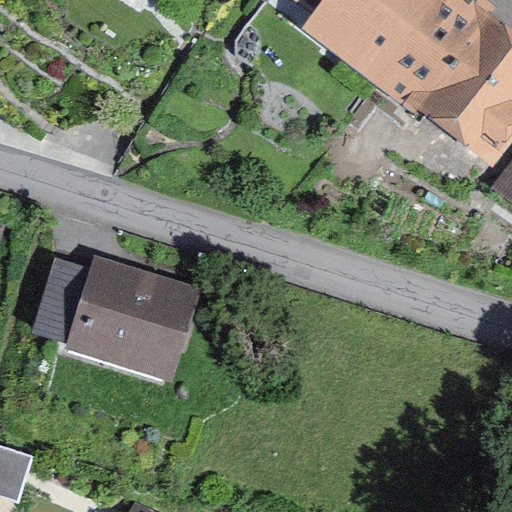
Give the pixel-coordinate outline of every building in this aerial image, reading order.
[(452,0),(286,0),(311,18),(299,34),(381,95),(452,0)] [(476,0),(452,0),(381,95),(490,178),(511,148),(511,38),(488,21),(494,13),(476,0)] [(511,202),(511,168),(496,190),(511,202)] [(32,337),(63,347),(61,354),(168,389),(199,292),(92,257),(88,271),(57,261),(32,337)] [(0,446),(0,497),(16,503),(31,456),(0,446)] [(156,511),(133,502),(128,511),(156,511)]
